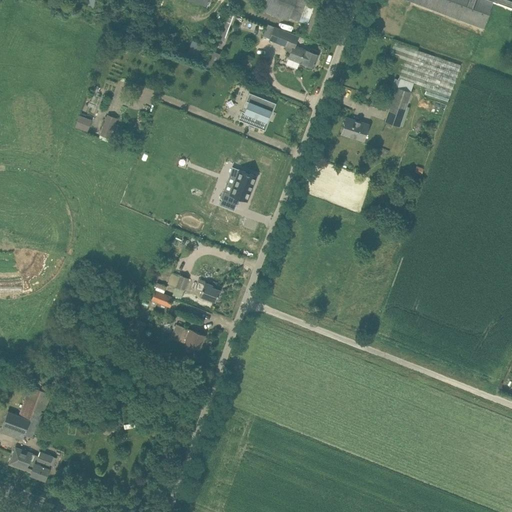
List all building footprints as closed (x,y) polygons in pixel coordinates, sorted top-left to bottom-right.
[(304,36),(305,36),(314,40),(327,3),(337,7),(339,0),(261,0),(258,9),(288,19),(289,18),(308,24),(304,36)] [(510,0),(415,0),(414,3),(484,28),(494,0),(510,0)] [(216,36),(224,39),(234,13),(226,10),(216,36)] [(318,54),(293,44),(296,36),(268,25),(263,37),(269,39),(269,40),(286,47),(285,49),(290,51),(288,57),(313,67),(318,54)] [(399,78),(400,79),(413,83),(427,88),(425,95),(447,103),(460,65),(410,47),(399,78)] [(214,68),(220,53),(213,50),(209,60),(207,59),(205,65),(214,68)] [(391,90),(395,92),(397,87),(399,81),(395,79),(391,90)] [(395,92),(394,97),(385,121),(399,126),(399,125),(405,109),(406,106),(411,91),(410,91),(397,87),(395,92)] [(242,110),(238,119),(265,130),(276,103),(249,92),(245,100),(249,102),(245,112),(242,110)] [(117,118),(107,114),(99,134),(100,134),(109,138),(117,118)] [(87,131),(92,120),(80,115),(75,126),(87,131)] [(341,133),(351,136),(364,140),(369,124),(346,117),(341,133)] [(421,175),(424,169),(417,165),(414,171),(421,175)] [(247,200),(256,175),(232,166),(229,174),(237,177),(231,193),(223,190),(220,197),(238,204),(240,197),(247,200)] [(180,275),(175,286),(184,290),(189,279),(180,275)] [(158,282),(155,290),(163,293),(166,285),(158,282)] [(202,290),(200,296),(215,301),(220,289),(212,286),(212,284),(205,282),(204,284),(199,282),(196,288),(202,290)] [(144,302),(149,290),(139,286),(134,298),(144,302)] [(163,293),(155,290),(151,300),(170,307),(173,297),(163,293)] [(137,320),(129,338),(139,342),(147,323),(137,320)] [(171,337),(184,342),(199,348),(205,335),(190,329),(176,323),(171,337)] [(51,394),(48,393),(50,388),(41,385),(40,389),(29,385),(18,415),(8,411),(0,432),(22,440),(24,435),(32,438),(38,422),(40,423),(51,394)] [(45,479),(49,469),(49,467),(35,462),(34,463),(31,462),(34,453),(15,446),(9,464),(31,472),(30,474),(45,479)]
